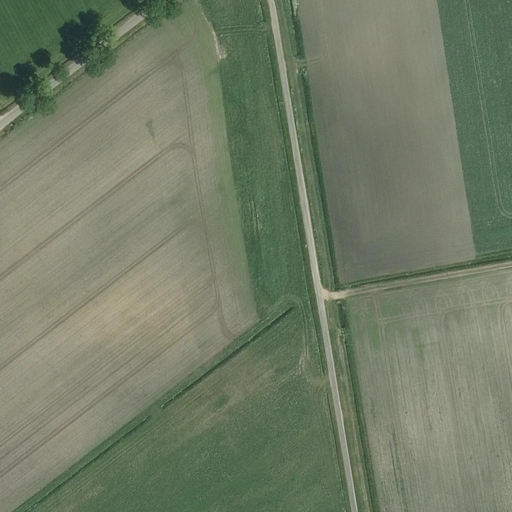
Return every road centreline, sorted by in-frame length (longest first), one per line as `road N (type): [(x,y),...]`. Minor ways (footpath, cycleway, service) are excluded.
road 1 (unclassified): [(354,511),(269,0)]
road 2 (tertiary): [(0,125),(163,0)]
road 3 (track): [(511,264),(319,297)]
